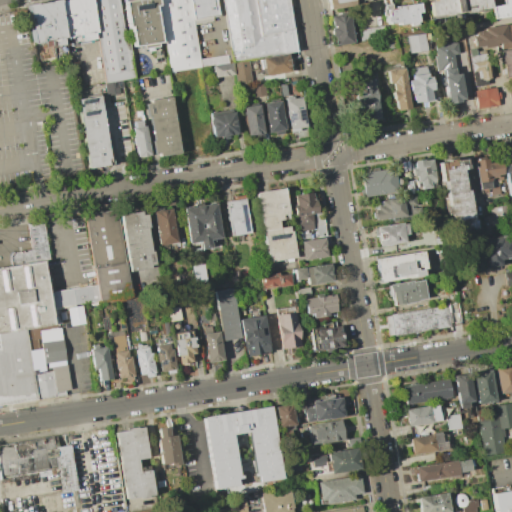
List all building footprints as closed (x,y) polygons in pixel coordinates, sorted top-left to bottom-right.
[(59,2),(69,0),(91,0),(97,33),(94,33),(95,39),(82,41),(81,36),(65,38),(59,2)] [(91,0),(117,0),(124,43),(129,42),(134,78),(105,83),(97,33),(91,0)] [(123,0),(157,0),(158,6),(154,7),(160,44),(155,44),(156,47),(142,49),(142,46),(133,48),(130,28),(128,28),(123,0)] [(169,72),(158,6),(157,0),(188,0),(192,24),(199,67),(169,72)] [(214,0),(217,15),(212,16),(212,20),(192,24),(188,0),(214,0)] [(221,0),(287,0),(296,52),(232,62),(221,0)] [(325,0),(353,0),(354,5),(327,9),(325,0)] [(428,17),(426,0),(486,0),(487,9),(428,17)] [(511,15),(492,18),(490,6),(502,4),(501,0),(509,0),(510,3),(511,2),(511,15)] [(27,7),(59,2),(65,38),(33,44),(27,7)] [(380,9),(393,8),(392,6),(417,2),(419,12),(414,12),(416,24),(409,25),(408,22),(396,24),(395,22),(382,24),(380,9)] [(351,42),(333,45),(329,15),(346,12),(351,42)] [(511,46),(499,48),(499,46),(474,50),(471,30),(511,23),(511,46)] [(358,30),(382,25),(383,35),(360,39),(358,30)] [(404,36),(422,33),(425,49),(406,53),(404,36)] [(399,46),(378,50),(376,40),(397,36),(399,46)] [(456,41),(464,101),(443,104),(435,44),(456,41)] [(499,50),(511,47),(511,75),(503,77),(499,50)] [(485,52),(488,78),(485,78),(485,84),(472,86),(467,55),(485,52)] [(290,72),(264,76),(261,58),(287,54),(290,72)] [(247,60),(251,85),(237,87),(233,63),(247,60)] [(213,66),(232,63),(234,74),(215,77),(213,66)] [(405,80),(411,79),(409,68),(423,66),(425,76),(429,76),(432,100),(411,102),(410,93),(407,93),(405,80)] [(395,110),(390,83),(387,84),(384,70),(402,67),(408,108),(395,110)] [(378,119),(360,123),(352,83),(371,80),(378,119)] [(104,84),(122,81),(123,87),(118,88),(119,94),(106,96),(104,84)] [(253,97),(251,85),(263,83),(265,95),(253,97)] [(497,105),(474,108),(472,90),(494,87),(497,105)] [(285,100),(284,98),(293,96),(294,99),(301,98),(306,128),(299,129),(300,131),(291,132),(290,130),(289,130),(284,101),(285,100)] [(88,169),(77,100),(99,97),(110,166),(88,169)] [(179,154),(159,157),(158,153),(153,154),(151,141),(152,141),(149,117),(147,118),(145,104),(150,104),(150,101),(170,98),(179,154)] [(278,101),(280,101),(285,130),(283,131),(284,133),(275,135),(274,132),(267,133),(263,104),(270,103),(269,100),(278,99),(278,101)] [(257,103),(257,105),(259,105),(263,134),(247,136),(242,108),(249,107),(248,104),(257,103)] [(213,139),(209,113),(233,110),(237,135),(229,136),(229,139),(221,140),(221,138),(213,139)] [(134,137),(133,129),(134,129),(133,122),(141,121),(142,127),(145,127),(149,156),(137,158),(135,147),(133,147),(132,138),(134,137)] [(511,151),(511,196),(507,197),(501,153),(511,151)] [(471,159),(497,156),(500,177),(490,179),(491,187),(476,190),(471,159)] [(436,161),(462,157),(473,230),(447,234),(436,161)] [(416,189),(411,161),(431,158),(436,186),(416,189)] [(395,191),(361,196),(358,172),(392,167),(395,191)] [(293,257),(265,262),(253,192),(282,188),(286,213),(285,213),(286,219),(275,220),(276,227),(286,225),(287,230),(289,230),(293,257)] [(291,194),(312,191),(315,212),(309,213),(311,229),(296,231),(291,194)] [(373,220),(370,202),(414,195),(417,213),(373,220)] [(229,237),(223,200),(242,197),(248,234),(229,237)] [(210,239),(211,248),(198,250),(197,241),(185,242),(180,207),(214,202),(219,238),(210,239)] [(487,207),(503,204),(507,226),(486,229),(484,218),(488,218),(487,207)] [(150,211),(169,208),(175,244),(156,246),(150,211)] [(118,213),(128,270),(152,266),(144,215),(140,216),(139,209),(118,213)] [(115,210),(130,298),(98,303),(84,215),(115,210)] [(374,226),(405,222),(407,234),(402,234),(403,242),(377,245),(374,226)] [(31,228),(46,226),(52,266),(15,272),(12,256),(34,252),(31,228)] [(479,239),(509,236),(511,257),(502,258),(503,265),(483,268),(479,239)] [(294,251),(299,250),(298,241),(322,237),(325,256),(296,261),(294,251)] [(377,282),(373,258),(421,251),(425,274),(377,282)] [(190,265),(193,283),(204,281),(202,264),(190,265)] [(330,281),(306,285),(305,278),(293,280),(292,277),(291,269),(328,264),(330,281)] [(0,274),(15,272),(52,266),(56,291),(58,307),(63,334),(30,339),(0,343),(0,274)] [(287,274),(289,284),(260,289),(258,275),(276,272),(277,275),(287,274)] [(425,299),(390,305),(386,284),(422,279),(425,299)] [(56,291),(93,285),(96,301),(58,307),(56,291)] [(238,337),(221,340),(212,290),(229,287),(238,337)] [(305,319),(302,299),(332,294),(335,311),(326,312),(326,316),(305,319)] [(383,314),(445,305),(448,326),(386,336),(383,314)] [(80,306),(83,323),(69,326),(66,308),(80,306)] [(299,346),(279,349),(274,314),(295,312),(299,346)] [(243,357),(237,318),(261,315),(267,353),(243,357)] [(342,347),(316,351),(313,329),(339,325),(342,347)] [(217,331),(221,360),(205,362),(200,327),(209,326),(210,332),(217,331)] [(172,333),(190,330),(195,362),(176,365),(172,333)] [(115,378),(108,337),(122,334),(126,356),(128,356),(132,376),(115,378)] [(0,409),(0,343),(30,339),(37,378),(41,402),(0,409)] [(44,345),(65,343),(68,364),(46,366),(44,345)] [(173,369),(158,371),(156,362),(154,362),(153,352),(155,351),(154,345),(167,343),(167,349),(170,349),(173,369)] [(109,378),(97,380),(96,368),(92,369),(88,348),(91,348),(90,345),(95,344),(96,347),(104,346),(109,378)] [(137,374),(136,365),(135,365),(134,365),(132,355),(134,355),(132,346),(145,344),(147,353),(149,352),(152,372),(137,374)] [(492,367),(509,364),(511,379),(511,390),(497,394),(492,367)] [(54,375),(54,371),(69,369),(74,397),(41,402),(37,378),(54,375)] [(475,404),(470,372),(489,369),(493,402),(475,404)] [(472,406),(456,408),(452,376),(467,373),(472,406)] [(450,397),(404,404),(401,386),(447,378),(450,397)] [(341,394),(301,400),(304,422),(344,416),(341,394)] [(511,418),(511,426),(500,428),(504,450),(481,454),(475,418),(490,415),(488,406),(510,403),(511,418)] [(291,404),(274,407),(277,427),(294,424),(291,404)] [(436,404),(439,421),(407,426),(404,410),(436,404)] [(202,418),(214,488),(238,484),(230,435),(248,432),(256,482),(280,478),(269,407),(202,418)] [(459,428),(457,414),(445,415),(446,429),(459,428)] [(340,420),(307,424),(310,445),(343,440),(340,420)] [(174,425),(180,463),(160,467),(153,428),(174,425)] [(113,432),(141,427),(147,457),(136,459),(138,472),(149,470),(154,495),(125,500),(113,432)] [(410,454),(408,437),(442,432),(444,449),(410,454)] [(0,445),(53,436),(55,447),(70,444),(78,489),(61,491),(58,466),(0,474),(0,445)] [(357,447),(327,453),(331,475),(361,470),(357,447)] [(470,474),(415,482),(413,466),(468,458),(470,474)] [(359,475),(316,482),(320,507),(363,500),(359,475)] [(363,511),(363,506),(324,511),(292,511),(288,487),(258,492),(259,497),(261,511),(363,511)] [(494,511),(491,493),(504,491),(511,489),(511,511),(494,511)] [(418,511),(415,497),(444,492),(447,511),(418,511)]
